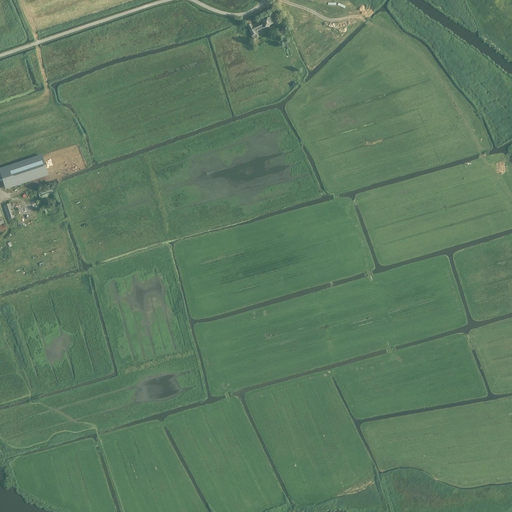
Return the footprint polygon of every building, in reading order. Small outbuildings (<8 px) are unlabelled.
[(257,32),(274,24),(271,17),(252,26),(251,24),(247,27),(252,37),(255,35),(258,34),(257,32)] [(353,19),(338,24),(340,29),(355,24),(353,19)] [(42,155),(0,168),(0,172),(6,190),(49,175),(48,175),(42,155)] [(54,195),(51,188),(38,192),(41,199),(54,195)] [(28,214),(23,199),(4,206),(9,220),(28,214)]
